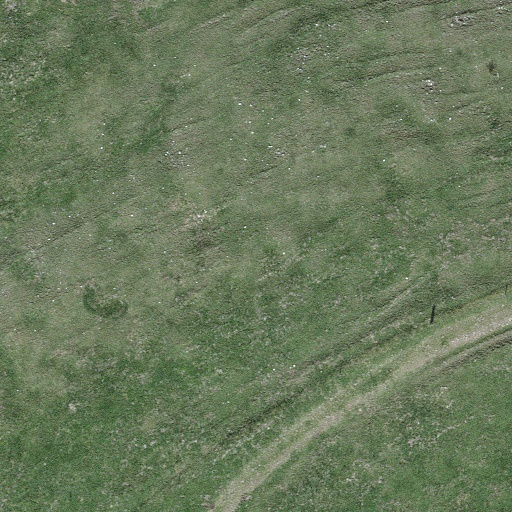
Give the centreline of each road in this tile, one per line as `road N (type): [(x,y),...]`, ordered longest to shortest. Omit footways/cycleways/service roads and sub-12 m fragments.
road 1 (track): [(511,307),(242,441),(141,511)]
road 2 (track): [(342,391),(220,511)]
